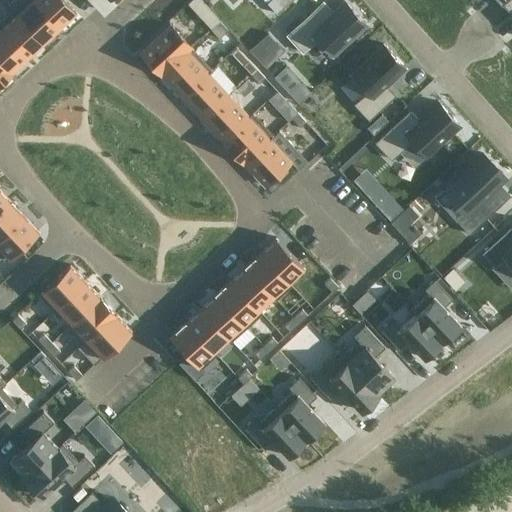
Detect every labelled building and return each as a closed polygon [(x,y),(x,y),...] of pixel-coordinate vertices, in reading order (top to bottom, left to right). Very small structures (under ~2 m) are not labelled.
[(34,0),(11,0),(7,4),(12,9),(13,9),(42,41),(58,26),(34,0)] [(64,0),(34,0),(58,26),(75,11),(64,0)] [(267,0),(266,1),(276,12),(289,0),(267,0)] [(322,0),(286,34),(302,50),(316,37),(332,54),(365,23),(343,0),(332,11),(322,0)] [(511,0),(498,0),(508,11),(511,8),(511,0)] [(12,9),(0,20),(0,26),(0,27),(26,55),(42,41),(13,9),(12,9)] [(169,23),(140,51),(161,74),(190,46),(169,23)] [(0,58),(10,70),(26,55),(0,27),(0,26),(0,58)] [(267,31),(248,48),(265,66),(283,49),(267,31)] [(383,43),(350,73),(366,90),(353,102),(368,118),(395,94),(385,84),(404,66),(383,43)] [(190,46),(161,74),(181,96),(207,71),(208,72),(211,69),(190,46)] [(0,79),(10,70),(0,58),(0,79)] [(248,58),(242,64),(250,73),(256,67),(248,58)] [(256,67),(250,73),(258,81),(264,76),(256,67)] [(207,71),(181,96),(202,118),(228,93),(208,72),(207,71)] [(228,93),(202,118),(222,140),(248,115),(247,115),(228,93)] [(408,108),(374,140),(390,158),(411,138),(426,154),(459,124),(437,101),(418,119),(408,108)] [(248,115),(222,140),(243,162),(269,137),(269,138),(273,135),(251,111),(247,115),(248,115)] [(297,111),(291,116),(299,125),(305,120),(297,111)] [(269,137),(243,162),(264,184),(290,160),(269,138),(269,137)] [(481,152),(445,186),(466,209),(455,218),(468,232),(504,199),(493,186),(504,176),(481,152)] [(0,207),(9,199),(0,188),(0,207)] [(9,199),(0,207),(0,235),(23,214),(9,199)] [(0,255),(4,260),(37,229),(23,214),(0,235),(0,255)] [(511,226),(483,252),(494,263),(502,256),(511,266),(511,226)] [(275,236),(260,250),(287,280),(288,280),(303,266),(275,236)] [(260,250),(245,264),(272,294),(272,295),(275,298),(291,283),(288,280),(287,280),(260,250)] [(69,263),(38,293),(54,310),(57,307),(57,306),(85,280),(69,263)] [(245,264),(230,278),(257,308),(258,307),(272,295),(272,294),(245,264)] [(329,276),(323,282),(331,290),(337,285),(329,276)] [(230,278),(215,292),(246,325),(261,311),(258,307),(257,308),(230,278)] [(428,292),(410,308),(415,313),(415,312),(441,340),(459,323),(442,305),(451,297),(434,278),(424,287),(428,292)] [(85,280),(57,306),(57,307),(71,321),(71,322),(100,296),(85,280)] [(215,292),(200,306),(227,336),(230,340),(246,325),(215,292)] [(71,321),(67,325),(82,340),(83,341),(114,312),(100,296),(71,322),(71,321)] [(200,306),(185,320),(212,350),(213,349),(227,336),(200,306)] [(301,308),(292,316),(298,322),(306,313),(301,308)] [(82,340),(77,345),(93,363),(130,328),(114,312),(83,341),(82,340)] [(390,319),(380,328),(397,347),(406,339),(423,356),(441,340),(415,312),(415,313),(398,328),(390,319)] [(17,313),(11,318),(20,327),(25,322),(17,313)] [(292,316),(284,324),(289,330),(298,322),(292,316)] [(185,320),(169,335),(200,368),(216,352),(213,349),(212,350),(185,320)] [(343,355),(342,355),(375,391),(376,391),(393,375),(374,355),(384,346),(364,324),(353,334),(359,340),(343,355)] [(43,332),(37,337),(45,346),(51,341),(43,332)] [(271,335),(263,343),(268,349),(277,341),(271,335)] [(51,341),(45,346),(53,355),(59,349),(51,341)] [(263,343),(254,352),(259,357),(268,349),(263,343)] [(337,349),(309,375),(329,396),(339,387),(359,409),(378,392),(376,391),(375,391),(342,355),(343,355),(337,349)] [(73,364),(67,369),(75,378),(81,373),(73,364)] [(245,367),(237,376),(242,381),(251,373),(245,367)] [(292,390),(275,406),(305,437),(323,421),(306,403),(315,395),(298,376),(288,385),(292,390)] [(0,385),(0,419),(3,417),(11,426),(30,408),(20,398),(16,402),(1,386),(0,385)] [(254,417),(244,426),(261,445),(270,437),(287,454),(305,437),(275,406),(258,422),(254,417)] [(30,440),(10,459),(25,475),(26,476),(57,446),(42,430),(53,420),(43,410),(21,430),(30,440)] [(232,490),(258,466),(211,416),(186,440),(196,451),(173,473),(197,499),(220,477),(232,490)] [(25,475),(24,477),(40,495),(62,475),(71,485),(93,464),(84,454),(77,459),(61,442),(57,446),(26,476),(25,475)] [(91,490),(67,511),(128,511),(113,496),(105,504),(91,490)]
